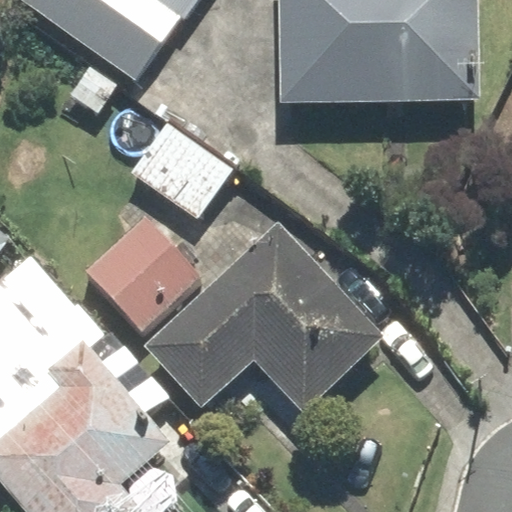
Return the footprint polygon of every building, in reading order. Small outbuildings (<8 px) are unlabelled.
[(35,0),(145,85),(210,0),(35,0)] [(487,0),(295,0),(293,106),(484,110),(487,0)] [(176,127),(140,173),(202,222),(238,176),(176,127)] [(155,218),(97,274),(157,337),(216,281),(155,218)] [(291,225),(158,350),(211,407),(263,358),(317,416),(399,340),(291,225)] [(0,458),(0,475),(33,511),(151,511),(134,493),(190,442),(98,342),(58,378),(43,362),(0,401),(0,450),(4,455),(0,458)]
